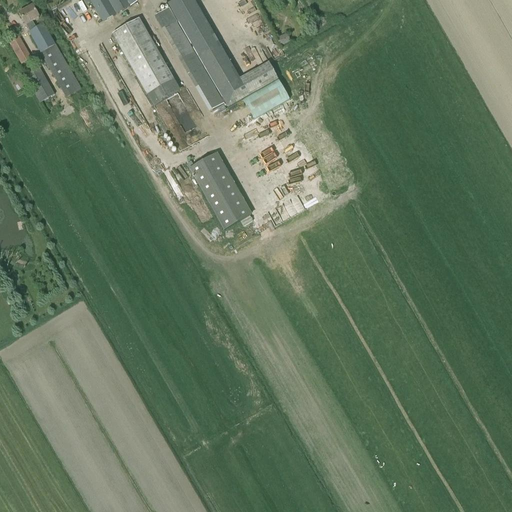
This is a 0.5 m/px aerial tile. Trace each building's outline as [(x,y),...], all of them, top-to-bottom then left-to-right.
[(89,0),(103,23),(142,0),(89,0)] [(269,64),(239,81),(192,0),(176,0),(167,5),(170,9),(155,17),(163,30),(161,31),(179,62),(208,113),(224,104),(222,101),(223,100),(228,109),(278,81),(269,64)] [(251,0),(248,0),(239,5),(245,15),(256,9),(251,0)] [(36,29),(32,22),(39,18),(32,7),(19,14),(65,96),(68,97),(81,90),(69,70),(43,25),(36,29)] [(148,97),(174,82),(139,20),(112,35),(148,97)] [(277,40),(280,47),(289,44),(286,36),(277,40)] [(33,64),(31,59),(19,38),(10,44),(22,65),(26,62),(29,67),(33,64)] [(40,104),(55,96),(40,69),(25,77),(40,104)] [(216,154),(188,170),(225,232),(253,215),(216,154)]
